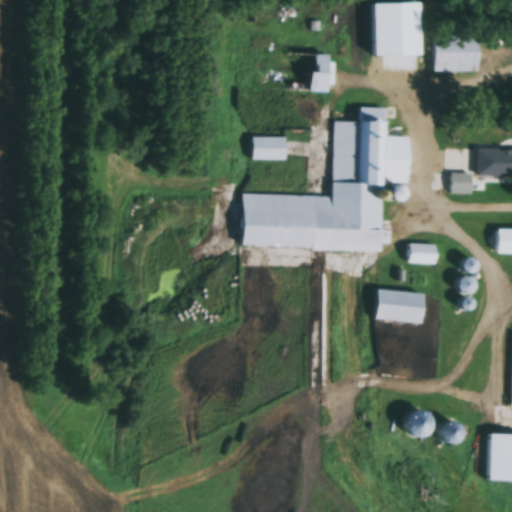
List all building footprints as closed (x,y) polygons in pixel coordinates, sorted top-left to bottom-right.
[(489,25),(511,25),(511,1),(489,2),(489,25)] [(419,41),(420,82),(466,81),(465,40),(419,41)] [(225,54),(224,99),(317,102),(318,57),(225,54)] [(233,202),(232,248),(362,252),(364,193),(398,194),(399,142),(371,149),(372,121),(326,119),(324,205),(233,202)] [(239,145),(240,171),(274,170),(273,144),(239,145)] [(511,157),(459,157),(459,175),(447,175),(446,196),(469,196),(469,179),(511,179),(511,157)] [(511,234),(482,236),(483,259),(511,258),(511,234)] [(394,248),(395,269),(428,267),(426,246),(394,248)] [(361,295),(359,329),(409,331),(411,297),(361,295)] [(405,413),(405,439),(424,439),(424,413),(405,413)] [(511,439),(474,438),(471,485),(510,488),(511,456),(511,439)]
